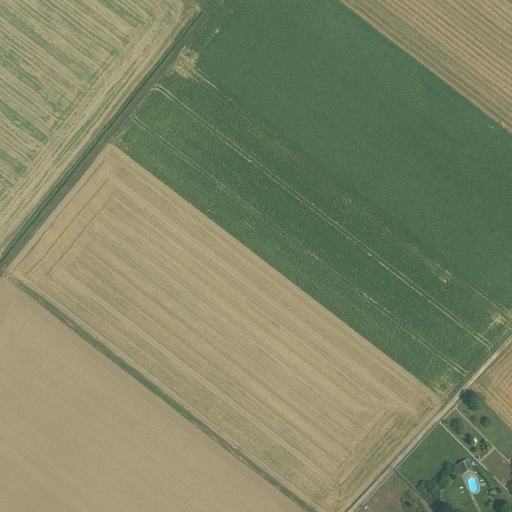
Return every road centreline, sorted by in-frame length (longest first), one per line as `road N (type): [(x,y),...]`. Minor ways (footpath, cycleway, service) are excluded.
road 1 (track): [(0,269),(312,511)]
road 2 (track): [(0,274),(217,0)]
road 3 (track): [(351,511),(511,341)]
